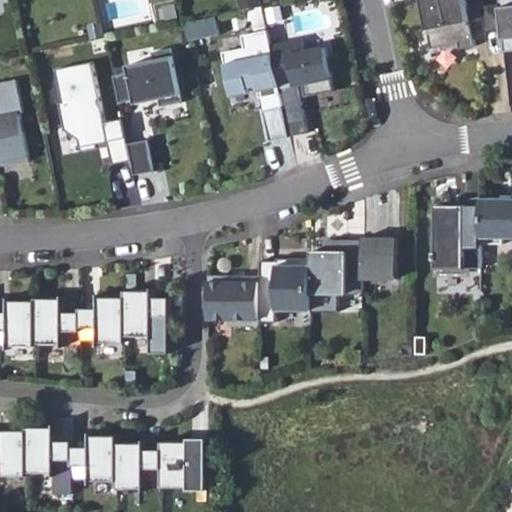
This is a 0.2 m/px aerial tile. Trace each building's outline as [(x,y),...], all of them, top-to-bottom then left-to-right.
[(261,5),(260,0),(240,0),(243,9),(261,5)] [(461,48),(476,44),(467,0),(422,0),(432,48),(460,42),(461,48)] [(511,0),(499,0),(500,1),(502,27),(505,51),(511,50),(511,0)] [(487,28),(502,27),(500,1),(484,3),(487,28)] [(104,35),(102,24),(90,26),(93,37),(104,35)] [(261,97),(281,93),(271,45),(268,30),(243,35),(245,47),(224,52),(232,92),(259,86),(261,97)] [(303,38),(271,45),(281,93),(284,106),(290,136),(308,132),(298,83),(304,82),(307,96),(335,90),(326,47),(306,51),(303,38)] [(130,72),(114,75),(120,103),(144,98),(145,102),(160,99),(162,106),(185,102),(174,48),(153,52),(155,59),(128,64),(130,72)] [(82,151),(98,147),(98,143),(108,141),(113,163),(132,160),(128,144),(123,118),(105,122),(93,62),(56,70),(62,103),(59,103),(65,130),(79,140),(82,151)] [(0,160),(2,160),(3,165),(30,160),(20,113),(24,112),(17,80),(0,83),(0,160)] [(264,110),(271,141),(290,136),(284,106),(264,110)] [(150,139),(128,144),(132,160),(135,175),(157,170),(150,139)] [(437,203),(437,273),(464,273),(464,268),(482,268),(482,243),(482,197),(482,195),(466,199),(466,204),(437,203)] [(511,196),(482,197),(482,243),(504,243),(504,237),(511,236),(511,196)] [(364,236),(364,238),(364,276),(399,276),(399,236),(364,236)] [(312,250),(312,264),(312,292),(364,292),(364,276),(364,238),(329,238),(329,250),(312,250)] [(261,260),(261,273),(261,321),(278,321),(278,309),(312,309),(312,292),(312,264),(301,264),(301,257),(278,257),(278,260),(261,260)] [(261,273),(209,273),(209,319),(232,319),(232,324),(261,324),(261,321),(261,273)] [(127,288),(127,295),(127,332),(155,332),(155,325),(172,325),(172,294),(155,294),(155,288),(127,288)] [(83,301),(83,303),(83,333),(100,333),(100,340),(127,340),(127,332),(127,295),(100,295),(100,301),(83,301)] [(39,297),(39,299),(39,341),(66,341),(66,335),(83,334),(83,333),(83,303),(66,303),(66,297),(39,297)] [(11,305),(0,304),(0,336),(11,336),(11,343),(39,343),(39,341),(39,299),(11,299),(11,305)] [(154,347),(154,335),(130,334),(130,346),(154,347)] [(32,425),(32,428),(32,469),(59,470),(59,463),(76,463),(76,439),(76,431),(59,431),(59,425),(32,425)] [(4,434),(0,434),(0,465),(4,465),(4,472),(32,472),(32,469),(32,428),(4,428),(4,434)] [(93,439),(76,439),(76,463),(76,471),(93,471),(93,478),(120,478),(120,440),(120,433),(93,433),(93,439)] [(164,439),(165,445),(165,477),(165,483),(192,483),(192,479),(200,479),(200,496),(209,496),(209,436),(192,436),(192,439),(164,439)] [(148,439),(120,440),(120,478),(120,484),(148,484),(148,477),(165,477),(165,445),(148,445),(148,439)]
